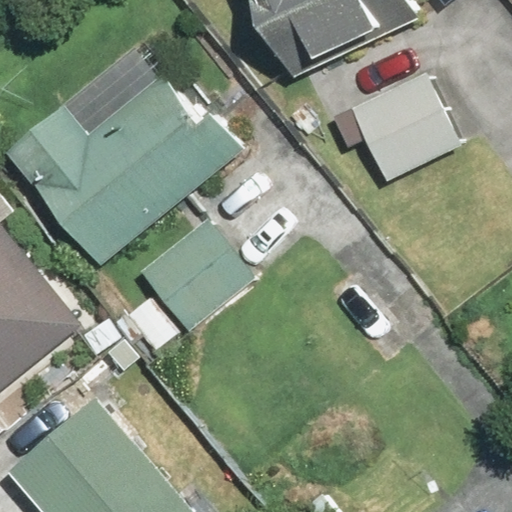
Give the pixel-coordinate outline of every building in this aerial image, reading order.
[(434,0),(274,0),(307,78),(443,20),(434,0)] [(167,36),(26,148),(115,261),(256,149),(167,36)] [(435,67),(359,106),(398,182),(474,142),(435,67)] [(0,401),(94,318),(18,233),(39,213),(0,169),(0,401)] [(219,207),(150,261),(202,327),(271,274),(219,207)] [(195,335),(156,294),(124,323),(163,364),(195,335)] [(205,511),(113,400),(24,473),(56,511),(205,511)] [(357,511),(336,488),(308,511),(357,511)]
